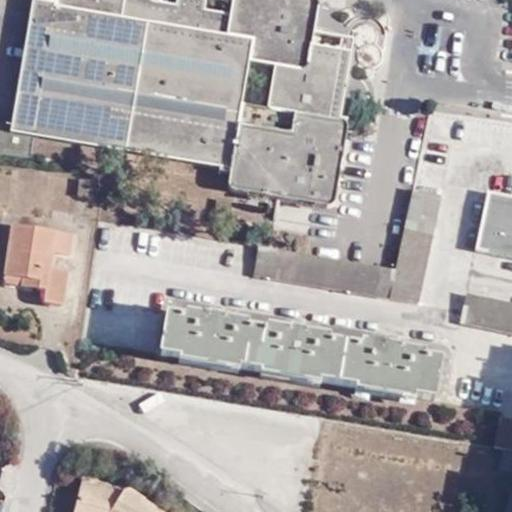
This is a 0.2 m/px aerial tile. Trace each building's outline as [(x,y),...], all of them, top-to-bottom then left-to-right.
[(152,0),(57,0),(56,5),(35,1),(14,127),(0,124),(0,154),(30,159),(34,136),(230,170),(228,186),(230,189),(234,192),(321,207),(328,208),(332,204),(333,200),(344,134),(344,129),(342,125),(340,122),(336,121),(348,52),(310,45),(314,15),(316,6),(313,1),(312,0),(231,0),(229,14),(202,9),(203,0),(175,0),(174,5),(152,1),(152,0)] [(95,181),(78,179),(76,195),(93,197),(95,181)] [(437,198),(413,192),(410,202),(435,208),(437,198)] [(511,261),(511,198),(500,196),(485,206),(475,254),(511,261)] [(232,203),(218,200),(215,215),(230,218),(232,203)] [(435,208),(410,202),(404,232),(429,236),(435,208)] [(33,281),(32,291),(48,292),(47,305),(65,308),(68,285),(69,272),(53,270),(55,254),(72,257),(75,237),(14,229),(7,278),(33,281)] [(416,306),(429,236),(404,232),(394,273),(255,248),(250,278),(416,306)] [(7,278),(6,288),(32,291),(33,281),(7,278)] [(511,337),(511,306),(466,297),(460,326),(511,337)] [(434,402),(441,363),(170,318),(163,356),(434,402)] [(511,511),(511,422),(500,421),(494,449),(511,452),(511,489),(507,511),(511,511)] [(511,472),(511,456),(504,455),(501,470),(511,472)] [(157,511),(135,496),(132,494),(126,494),(122,496),(111,494),(110,490),(108,487),(84,483),(77,511),(157,511)]
